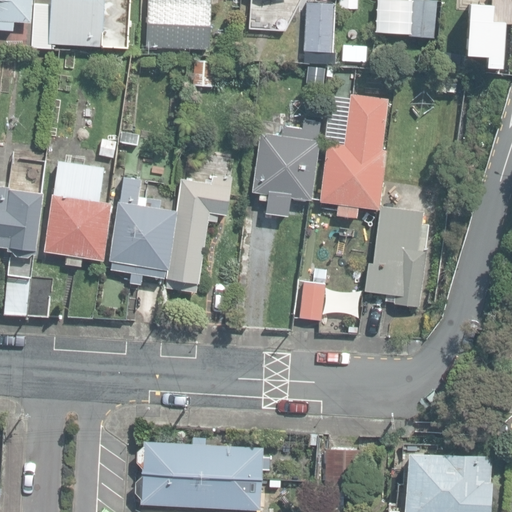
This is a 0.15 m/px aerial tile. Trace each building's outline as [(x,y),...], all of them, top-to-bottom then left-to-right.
[(0,0),(0,28),(13,30),(14,20),(31,21),(32,0),(0,0)] [(54,42),(125,47),(128,0),(51,0),(52,7),(34,5),(31,47),(54,49),(54,42)] [(210,51),(212,0),(147,0),(146,48),(210,51)] [(358,8),(358,0),(339,0),(339,7),(358,8)] [(379,0),(376,33),(435,40),(439,1),(433,0),(414,0),(414,4),(379,0)] [(303,61),(332,63),(335,3),(306,2),(303,61)] [(496,7),(468,5),(465,57),(490,58),(489,70),(505,70),(508,24),(495,23),(496,7)] [(366,60),(367,45),(342,44),(342,59),(366,60)] [(214,62),(196,61),(194,85),(212,87),(214,62)] [(323,84),(324,68),(310,66),(308,83),(323,84)] [(337,215),(357,217),(359,207),(379,209),(387,150),(381,149),(388,99),(350,94),(343,144),(327,142),(319,201),(338,204),(337,215)] [(265,212),(288,215),(291,197),(311,200),(320,141),(317,140),(319,122),(304,120),(303,129),(284,126),(283,135),(260,132),(251,191),(260,193),(259,199),(267,200),(265,212)] [(138,144),(139,134),(119,132),(118,141),(138,144)] [(65,264),(81,266),(82,257),(103,260),(112,202),(99,200),(104,167),(58,161),(45,251),(67,254),(65,264)] [(167,287),(195,291),(197,283),(199,283),(208,220),(216,221),(218,213),(226,215),(232,176),(212,174),(211,183),(181,179),(177,210),(168,268),(167,278),(168,279),(167,287)] [(27,257),(29,257),(33,253),(37,253),(38,247),(35,247),(43,193),(33,191),(34,177),(17,175),(15,189),(10,188),(10,186),(0,185),(0,246),(8,247),(8,250),(13,251),(16,255),(27,257)] [(130,281),(141,283),(142,273),(165,277),(166,268),(168,268),(177,210),(137,205),(141,179),(124,177),(120,201),(118,201),(110,260),(112,260),(111,268),(132,271),(130,281)] [(385,301),(418,306),(430,223),(422,222),(423,212),(381,206),(373,263),(368,262),(364,290),(387,293),(385,301)] [(298,314),(320,317),(326,270),(313,268),(312,278),(302,277),(298,314)] [(5,313),(28,315),(28,314),(31,276),(32,275),(8,273),(5,313)] [(28,314),(50,316),(53,278),(31,276),(28,314)] [(143,473),(261,478),(261,469),(268,469),(269,457),(263,456),(263,447),(205,444),(205,438),(193,437),(193,443),(144,441),(144,445),(137,451),(137,461),(143,467),(143,473)] [(325,485),(362,486),(362,449),(326,448),(325,485)] [(404,511),(489,511),(492,456),(408,451),(404,511)] [(274,477),(289,479),(289,469),(275,467),(274,477)] [(259,509),(261,478),(143,473),(143,475),(136,481),(135,491),(141,498),(141,503),(259,509)] [(350,511),(350,507),(343,507),(344,488),(325,487),(324,511),(350,511)]
